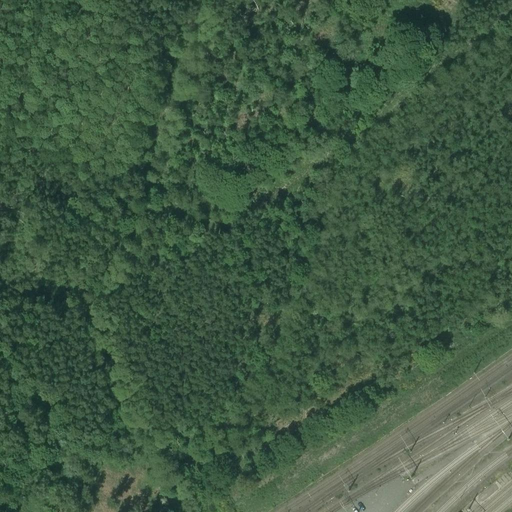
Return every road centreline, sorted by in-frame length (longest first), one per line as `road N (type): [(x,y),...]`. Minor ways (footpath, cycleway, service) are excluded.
road 1 (track): [(361,127),(276,351),(221,422),(119,452),(81,450),(0,361)]
road 2 (track): [(0,175),(128,194),(209,218),(229,215),(361,127)]
road 3 (track): [(361,127),(511,18)]
